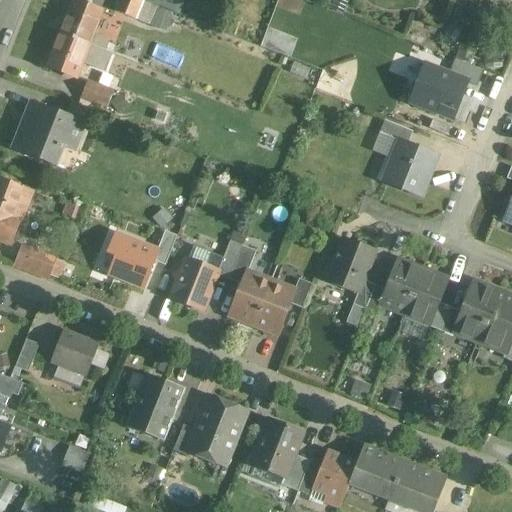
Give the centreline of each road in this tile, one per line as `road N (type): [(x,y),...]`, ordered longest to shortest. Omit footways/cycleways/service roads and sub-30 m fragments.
road 1 (residential): [(0,275),(511,476)]
road 2 (residential): [(511,101),(454,242)]
